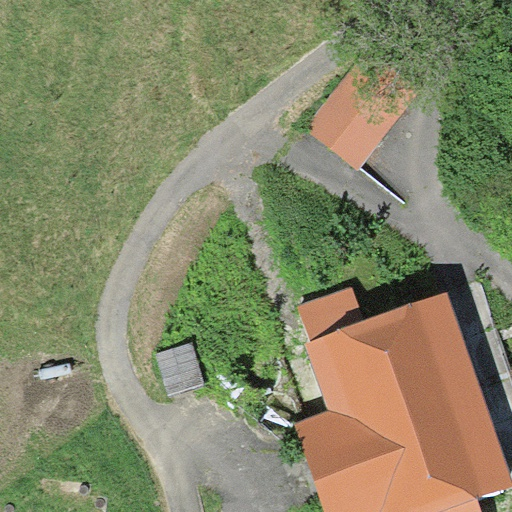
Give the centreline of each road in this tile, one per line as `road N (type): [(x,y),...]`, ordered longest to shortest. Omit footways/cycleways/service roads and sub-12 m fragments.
road 1 (unclassified): [(229,133),(169,194),(122,273),(104,342),(116,397),(173,480),(179,511)]
road 2 (unclassified): [(229,133),(434,0)]
road 3 (track): [(229,133),(196,61),(180,0)]
